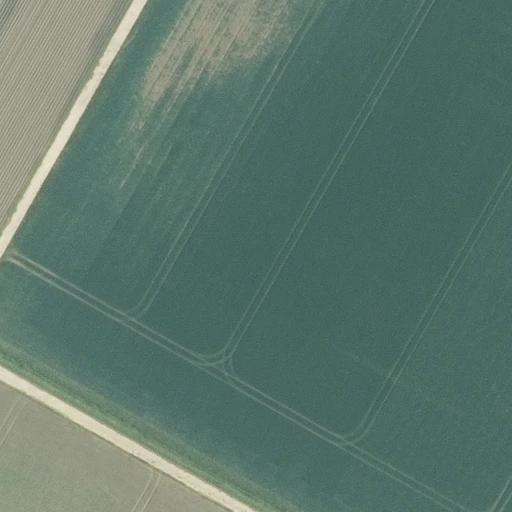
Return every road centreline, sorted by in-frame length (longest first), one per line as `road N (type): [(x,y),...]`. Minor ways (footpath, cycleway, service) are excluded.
road 1 (track): [(0,244),(139,0)]
road 2 (track): [(242,511),(0,374)]
